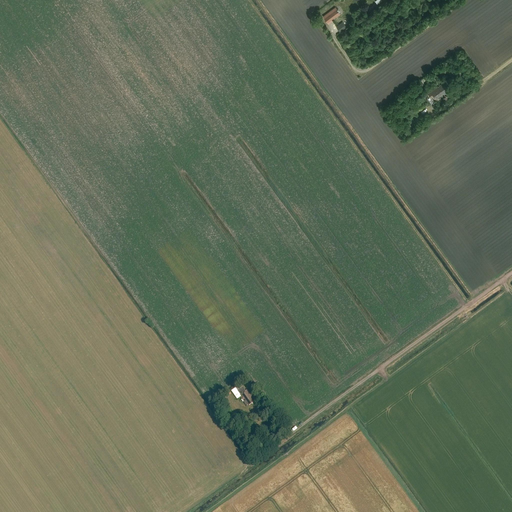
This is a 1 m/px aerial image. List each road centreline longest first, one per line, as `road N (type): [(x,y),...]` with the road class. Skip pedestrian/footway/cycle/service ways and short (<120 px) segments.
road 1 (track): [(511,272),(250,463)]
road 2 (track): [(464,0),(365,72),(333,37)]
